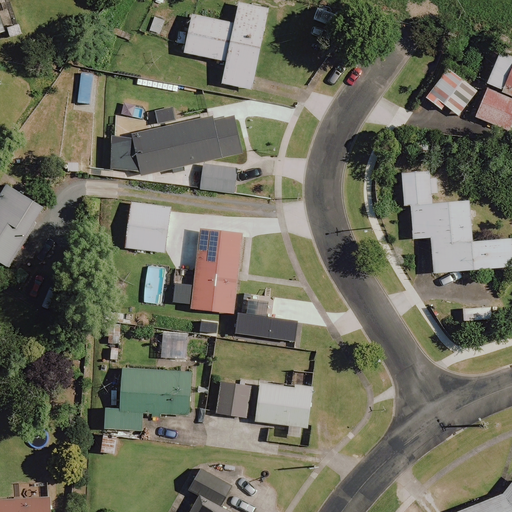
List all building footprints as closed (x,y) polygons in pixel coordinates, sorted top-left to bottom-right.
[(219,88),(250,94),(267,12),(237,6),(233,27),(190,18),(182,57),(224,65),(219,88)] [(511,65),(500,95),(511,100),(511,65)] [(456,118),(475,92),(446,72),(428,98),(456,118)] [(511,123),(511,101),(486,91),(474,120),(508,134),(511,123)] [(172,110),(156,114),(159,126),(175,123),(172,110)] [(139,175),(140,179),(240,156),(232,120),(212,124),(211,119),(131,138),(132,141),(108,139),(108,172),(139,175)] [(434,226),(438,263),(511,256),(511,229),(476,233),(472,192),(435,195),(432,160),(406,162),(409,194),(414,194),(417,228),(434,226)] [(237,171),(202,167),(199,191),(233,196),(237,171)] [(41,211),(3,188),(0,193),(0,270),(4,273),(41,211)] [(168,211),(129,205),(123,249),(162,255),(168,211)] [(241,238),(199,232),(189,313),(230,318),(241,238)] [(189,375),(121,372),(119,414),(103,414),(102,432),(138,434),(139,416),(187,418),(189,375)] [(245,423),(249,390),(218,385),(214,418),(245,423)] [(309,394),(258,388),(253,425),(305,431),(309,394)] [(192,511),(237,511),(224,504),(236,484),(204,466),(192,487),(203,494),(192,511)] [(459,511),(511,511),(511,481),(506,489),(458,508),(459,511)] [(55,511),(55,494),(0,497),(0,511),(55,511)]
